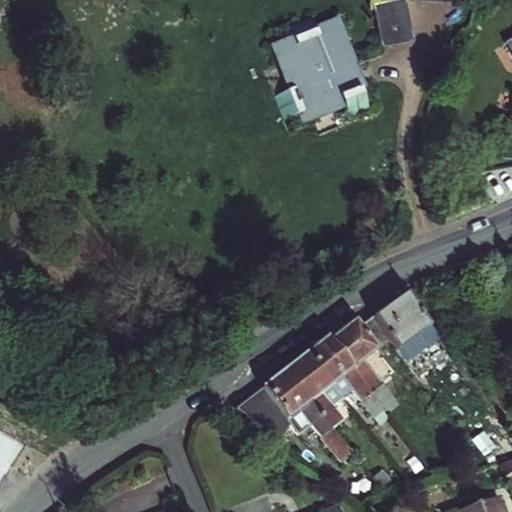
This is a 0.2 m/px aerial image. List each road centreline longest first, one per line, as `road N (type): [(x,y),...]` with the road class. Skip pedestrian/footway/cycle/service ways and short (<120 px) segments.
road 1 (residential): [(511,224),(402,264),(157,417)]
road 2 (residential): [(157,417),(19,511)]
